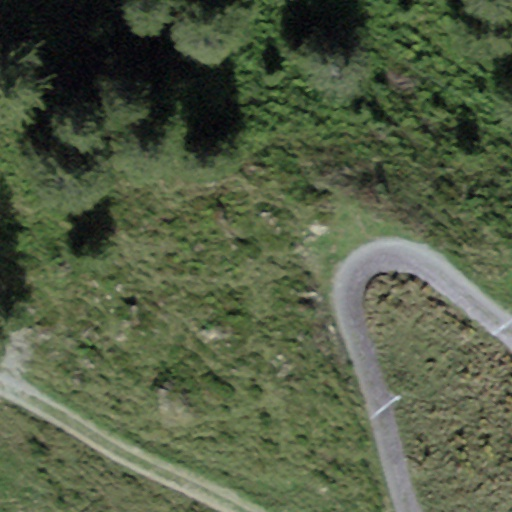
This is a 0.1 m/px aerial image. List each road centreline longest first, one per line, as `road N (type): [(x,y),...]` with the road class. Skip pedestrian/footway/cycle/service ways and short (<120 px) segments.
road 1 (track): [(511,337),(440,270),(405,252),(374,258),(351,277),(350,318),(414,511)]
road 2 (track): [(0,387),(231,511)]
